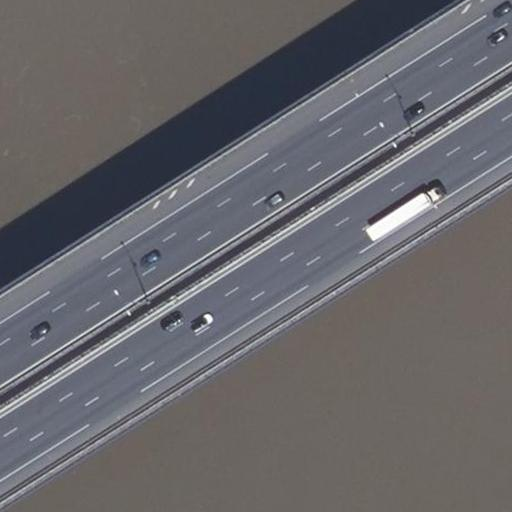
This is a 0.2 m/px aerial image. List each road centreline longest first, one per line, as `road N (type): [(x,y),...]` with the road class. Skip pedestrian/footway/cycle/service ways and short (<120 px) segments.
road 1 (motorway): [(511,41),(0,364)]
road 2 (motorway): [(0,485),(511,164)]
